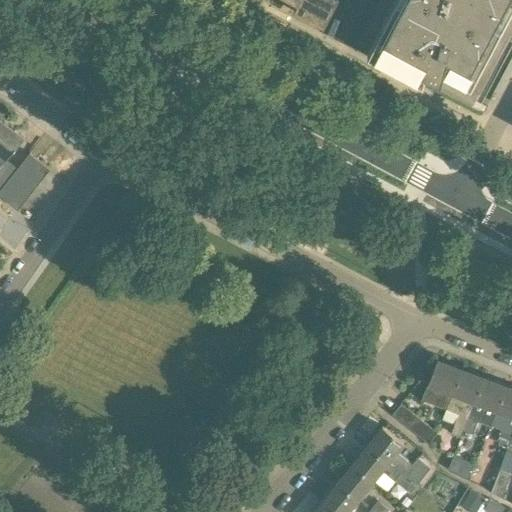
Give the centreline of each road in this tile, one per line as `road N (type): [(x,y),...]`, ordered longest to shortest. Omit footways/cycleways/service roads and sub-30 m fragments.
road 1 (tertiary): [(462,198),(86,0)]
road 2 (residential): [(415,322),(114,160)]
road 3 (residential): [(242,0),(497,136)]
road 4 (residential): [(272,511),(415,322)]
road 5 (residential): [(0,318),(114,160)]
road 6 (residential): [(114,160),(0,73)]
